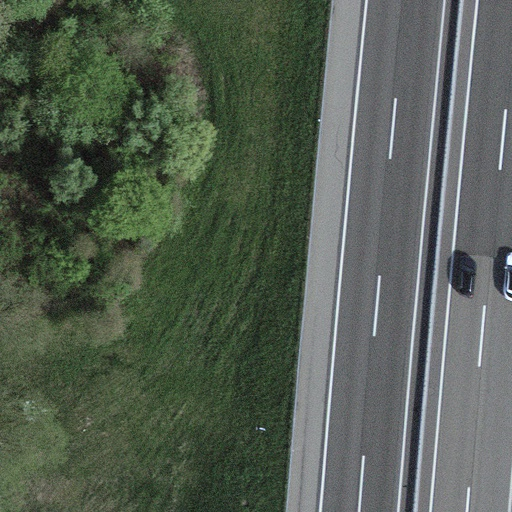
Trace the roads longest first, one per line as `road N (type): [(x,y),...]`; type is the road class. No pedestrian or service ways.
road 1 (motorway): [(405,0),(358,511)]
road 2 (motorway): [(466,511),(511,47)]
